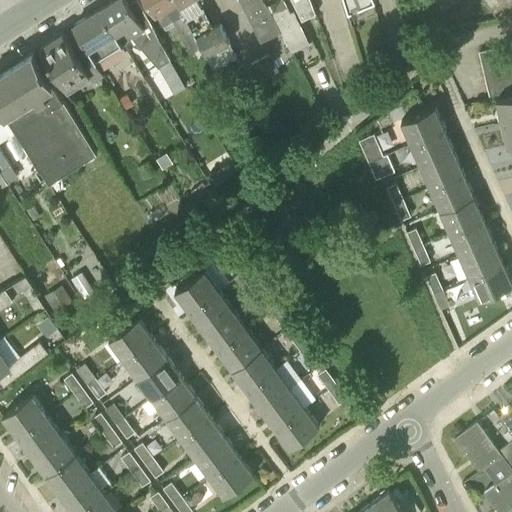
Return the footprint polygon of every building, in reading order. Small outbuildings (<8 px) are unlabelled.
[(111,0),(101,7),(117,33),(128,26),(135,38),(147,52),(152,49),(161,64),(171,58),(159,37),(150,18),(142,23),(127,0),(111,0)] [(202,45),(201,43),(178,0),(150,0),(162,24),(173,18),(190,51),(202,45)] [(178,0),(201,43),(202,45),(207,54),(231,42),(222,24),(209,31),(206,26),(210,25),(197,0),(178,0)] [(267,0),(244,0),(265,39),(282,29),(267,0)] [(267,0),(282,29),(292,50),(310,41),(294,8),(297,7),(293,0),(267,0)] [(316,12),(311,0),(293,0),(297,7),(303,19),(316,12)] [(437,0),(440,10),(455,0),(485,0),(494,12),(511,0),(437,0)] [(124,44),(117,33),(101,7),(74,24),(87,45),(97,61),(124,44)] [(105,73),(97,61),(87,45),(78,51),(64,30),(40,46),(68,89),(89,75),(93,81),(105,73)] [(511,42),(502,45),(505,57),(511,55),(511,42)] [(505,57),(502,45),(480,49),(483,62),(505,57)] [(0,71),(0,106),(4,113),(35,162),(36,161),(48,182),(95,151),(64,98),(34,50),(0,71)] [(258,82),(280,70),(270,52),(249,64),(258,82)] [(505,57),(483,62),(485,75),(508,70),(505,57)] [(508,70),(485,75),(488,87),(511,82),(508,70)] [(491,100),(497,98),(511,94),(511,88),(511,82),(488,87),(491,100)] [(235,84),(226,88),(233,102),(242,98),(235,84)] [(133,102),(127,92),(119,96),(125,107),(133,102)] [(511,94),(497,98),(502,122),(511,119),(511,94)] [(401,120),(411,143),(445,128),(435,105),(401,120)] [(0,115),(4,113),(0,106),(0,169),(10,162),(0,145),(0,115)] [(511,119),(502,122),(507,146),(511,144),(511,119)] [(445,128),(411,143),(421,165),(455,150),(445,128)] [(369,160),(382,154),(373,134),(360,140),(369,160)] [(455,150),(421,165),(431,187),(465,172),(455,150)] [(157,157),(163,168),(173,161),(167,151),(157,157)] [(387,152),(382,154),(369,160),(377,179),(395,171),(387,152)] [(465,172),(431,187),(440,209),(475,194),(465,172)] [(394,202),(403,198),(396,182),(387,186),(394,202)] [(475,194),(440,209),(450,231),(484,216),(475,194)] [(403,198),(394,202),(402,218),(410,214),(403,198)] [(484,216),(450,231),(460,253),(494,238),(484,216)] [(414,247),(423,243),(416,227),(407,230),(414,247)] [(494,238),(460,253),(470,275),(504,260),(494,238)] [(423,243),(414,247),(422,263),(430,260),(423,243)] [(511,278),(504,260),(470,275),(480,298),(511,283),(511,278)] [(241,272),(252,287),(267,276),(256,261),(241,272)] [(176,289),(191,309),(220,288),(205,268),(176,289)] [(71,276),(84,297),(94,292),(81,270),(71,276)] [(434,291),(443,287),(435,270),(426,274),(434,291)] [(44,294),(55,311),(72,300),(61,283),(44,294)] [(508,286),(499,290),(502,297),(511,293),(508,286)] [(0,307),(13,299),(6,287),(0,290),(0,307)] [(443,287),(434,291),(441,307),(450,303),(443,287)] [(220,288),(191,309),(205,329),(234,307),(220,288)] [(272,310),(280,304),(269,289),(261,295),(272,310)] [(122,304),(115,310),(120,317),(127,311),(122,304)] [(291,318),(280,304),(272,310),(282,324),(291,318)] [(234,307),(205,329),(219,348),(248,327),(234,307)] [(47,336),(57,327),(47,315),(36,323),(47,336)] [(109,338),(124,358),(154,336),(139,316),(109,338)] [(248,327),(219,348),(233,367),(262,346),(248,327)] [(301,348),(309,342),(298,328),(290,334),(301,348)] [(154,336),(124,358),(138,378),(168,356),(154,336)] [(18,374),(48,351),(40,340),(21,355),(10,364),(18,374)] [(309,342),(301,348),(311,363),(319,357),(309,342)] [(262,346),(233,367),(247,387),(276,365),(262,346)] [(0,371),(10,364),(0,349),(0,371)] [(168,356),(138,378),(153,397),(182,375),(168,356)] [(88,382),(96,376),(85,361),(77,368),(88,382)] [(276,365),(247,387),(261,406),(290,385),(276,365)] [(330,388),(338,382),(327,368),(319,373),(330,388)] [(64,377),(75,391),(83,385),(72,371),(64,377)] [(182,375),(153,397),(167,416),(197,394),(182,375)] [(96,376),(88,382),(99,397),(107,390),(96,376)] [(348,396),(338,382),(330,388),(340,402),(348,396)] [(83,385),(75,391),(86,406),(93,400),(83,385)] [(290,385),(261,406),(275,425),(305,404),(290,385)] [(18,434),(48,412),(33,392),(3,414),(18,434)] [(197,394),(167,416),(181,435),(211,414),(197,394)] [(116,421),(125,415),(114,400),(105,407),(116,421)] [(305,404),(275,425),(290,446),(319,424),(305,404)] [(511,438),(509,441),(511,445),(511,404),(499,414),(511,432),(511,438)] [(92,416),(103,431),(112,425),(101,410),(92,416)] [(32,453),(62,431),(48,412),(18,434),(32,453)] [(211,414),(181,435),(196,455),(225,433),(211,414)] [(136,429),(125,415),(116,421),(127,436),(136,429)] [(511,454),(511,445),(509,441),(499,449),(477,419),(455,435),(480,469),(486,465),(502,453),(506,459),(511,454)] [(112,425),(103,431),(114,446),(122,439),(112,425)] [(47,473),(77,451),(62,431),(32,453),(47,473)] [(225,433),(196,455),(210,474),(239,452),(225,433)] [(145,461),(153,454),(143,440),(134,446),(145,461)] [(121,455),(132,470),(140,464),(129,449),(121,455)] [(61,492),(91,470),(77,451),(47,473),(61,492)] [(239,452),(210,474),(225,494),(254,472),(239,452)] [(486,465),(498,481),(484,491),(499,511),(503,511),(511,505),(511,454),(506,459),(502,453),(486,465)] [(164,469),(153,454),(145,461),(156,476),(164,469)] [(140,464),(132,470),(142,484),(150,478),(140,464)] [(75,511),(105,490),(91,470),(61,492),(75,511)] [(174,500),(182,495),(171,480),(164,486),(174,500)] [(408,511),(398,499),(390,488),(370,503),(376,511),(408,511)] [(75,511),(115,511),(119,509),(105,490),(75,511)] [(151,495),(161,510),(169,504),(159,490),(151,495)] [(188,511),(192,509),(182,495),(174,500),(182,511),(188,511)] [(376,511),(370,503),(357,511),(376,511)]
